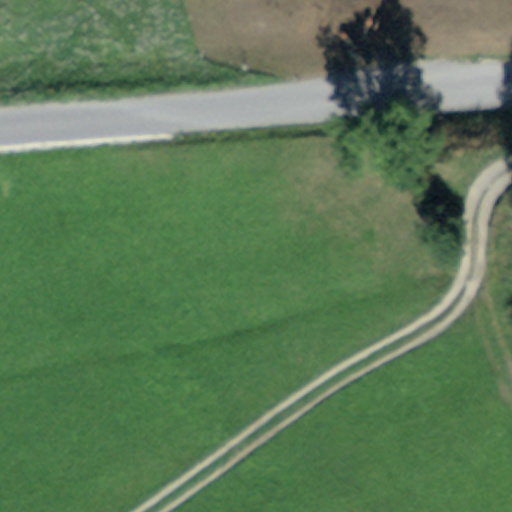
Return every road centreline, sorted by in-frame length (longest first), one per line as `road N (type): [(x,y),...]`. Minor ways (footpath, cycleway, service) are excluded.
road 1 (track): [(511,166),(483,194),(457,300),(419,331),(287,403),(146,511)]
road 2 (residential): [(511,84),(0,134)]
